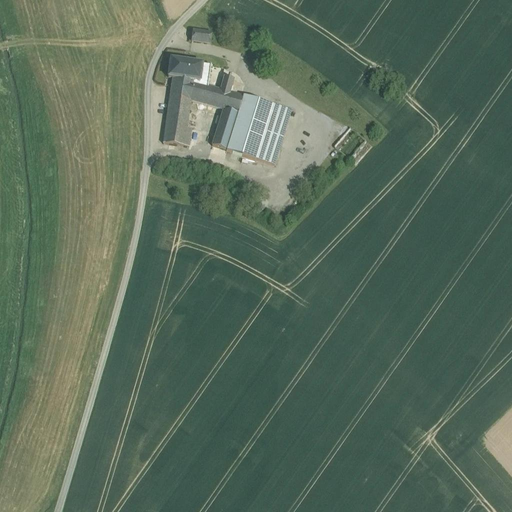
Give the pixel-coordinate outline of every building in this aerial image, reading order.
[(211,34),(193,31),(191,43),(210,46),(211,34)] [(210,66),(170,61),(168,79),(172,80),(170,99),(190,102),(223,111),(228,93),(220,91),(207,88),(210,66)] [(234,81),(224,78),(220,91),(228,93),(230,94),(234,81)] [(230,94),(228,93),(223,111),(212,147),(227,152),(243,98),(230,94)] [(291,112),(243,97),(227,152),(226,153),(274,167),(291,112)] [(190,102),(170,99),(163,145),(189,149),(191,130),(186,130),(190,102)] [(366,143),(351,130),(334,149),(350,162),(366,143)] [(255,201),(245,211),(253,220),(264,210),(255,201)]
